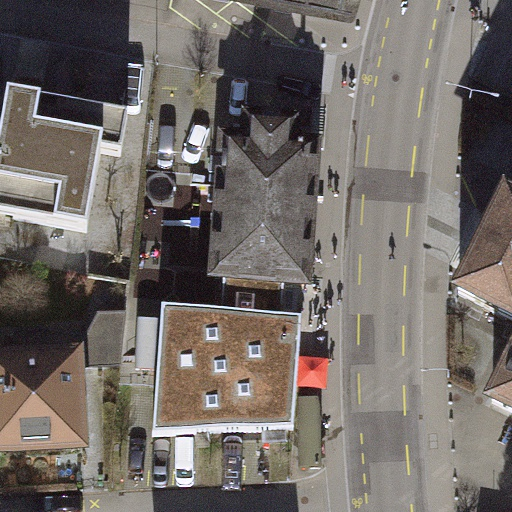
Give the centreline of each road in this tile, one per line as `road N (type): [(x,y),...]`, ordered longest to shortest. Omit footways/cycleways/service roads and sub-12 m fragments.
road 1 (tertiary): [(393,511),(385,326),(401,84)]
road 2 (residential): [(401,84),(0,11)]
